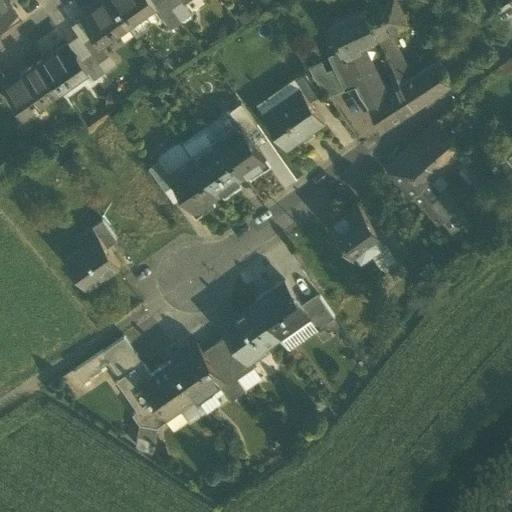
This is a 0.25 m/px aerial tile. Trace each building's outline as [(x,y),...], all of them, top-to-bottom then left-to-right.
[(0,0),(0,22),(15,13),(5,0),(0,0)] [(110,0),(101,0),(82,13),(84,16),(91,25),(88,27),(93,34),(99,43),(101,42),(114,32),(115,34),(118,32),(117,30),(127,23),(110,0)] [(110,0),(127,23),(154,5),(155,4),(152,0),(110,0)] [(172,8),(166,0),(152,0),(155,4),(154,5),(170,28),(181,21),(172,8)] [(183,0),(172,8),(181,21),(182,20),(185,21),(190,17),(191,14),(191,13),(184,3),(188,0),(183,0)] [(396,0),(382,0),(365,9),(377,35),(388,30),(406,22),(396,0)] [(511,6),(509,2),(489,15),(495,25),(511,13),(511,6)] [(365,9),(332,24),(343,49),(352,67),(366,61),(358,43),(377,35),(365,9)] [(511,13),(495,25),(502,35),(511,27),(511,13)] [(84,16),(72,25),(83,40),(93,34),(88,27),(91,25),(84,16)] [(400,54),(388,30),(377,35),(400,84),(410,78),(400,54)] [(99,43),(93,34),(83,40),(90,51),(98,62),(109,54),(101,42),(99,43)] [(66,42),(40,60),(60,88),(87,69),(88,68),(81,58),(77,52),(74,54),(66,42)] [(343,49),(330,55),(345,88),(358,82),(352,67),(343,49)] [(98,62),(90,51),(81,58),(88,68),(87,69),(94,79),(105,71),(98,62)] [(40,60),(3,86),(22,114),(37,104),(38,106),(41,104),(40,102),(60,88),(40,60)] [(410,78),(400,84),(413,110),(449,86),(451,86),(439,60),(410,78)] [(366,61),(352,67),(358,82),(363,92),(376,85),(366,61)] [(319,94),(304,72),(294,79),(300,87),(309,100),(319,94)] [(400,84),(370,104),(382,130),(413,110),(400,84)] [(300,87),(263,113),(287,147),(324,121),(309,100),(300,87)] [(257,126),(241,102),(230,110),(238,122),(239,121),(247,132),(257,126)] [(238,122),(216,137),(244,177),(267,161),(247,132),(239,121),(238,122)] [(436,122),(410,146),(432,170),(434,167),(458,146),(436,122)] [(216,137),(190,156),(218,195),(244,177),(216,137)] [(511,138),(497,147),(506,159),(511,154),(511,138)] [(410,146),(388,166),(414,195),(429,181),(425,176),(432,170),(410,146)] [(458,146),(434,167),(441,175),(464,154),(465,153),(458,146)] [(464,154),(441,175),(448,182),(454,176),(465,188),(479,175),(471,167),(473,164),(464,154)] [(218,195),(190,156),(168,171),(167,172),(175,183),(183,195),(195,211),(218,195)] [(168,171),(160,159),(149,167),(165,190),(175,183),(167,172),(168,171)] [(441,175),(434,167),(432,170),(425,176),(429,181),(440,192),(449,183),(448,182),(441,175)] [(386,197),(374,179),(366,185),(378,202),(386,197)] [(440,192),(429,181),(414,195),(430,212),(439,204),(433,198),(440,192)] [(175,183),(165,190),(174,202),(183,195),(175,183)] [(440,192),(433,198),(439,204),(430,212),(439,222),(442,220),(459,204),(464,199),(449,183),(440,192)] [(358,202),(330,222),(357,261),(371,252),(385,242),(386,241),(379,232),(371,221),(358,202)] [(459,204),(442,220),(452,231),(469,215),(459,204)] [(383,213),(380,212),(372,218),(371,221),(379,232),(390,224),(383,213)] [(103,219),(92,226),(106,245),(117,238),(103,219)] [(411,253),(391,223),(390,224),(379,232),(386,241),(385,242),(395,257),(399,262),(411,253)] [(92,226),(91,225),(76,236),(82,244),(66,256),(88,287),(119,264),(106,245),(92,226)] [(385,242),(371,252),(381,267),(395,257),(385,242)] [(285,280),(256,300),(280,335),(289,348),(317,328),(308,315),(309,314),(303,306),(285,280)] [(320,294),(303,306),(309,314),(308,315),(317,328),(335,316),(320,294)] [(256,300),(223,324),(229,332),(244,354),(245,353),(259,343),(263,347),(280,335),(256,300)] [(244,354),(229,332),(214,343),(238,377),(254,366),(245,353),(244,354)] [(124,335),(103,349),(104,349),(74,369),(83,381),(91,375),(90,374),(110,360),(116,369),(131,359),(137,354),(124,335)] [(197,341),(170,360),(195,396),(205,389),(214,391),(221,386),(226,382),(203,350),(197,341)] [(238,377),(214,343),(203,350),(226,382),(221,386),(230,400),(246,389),(238,377)] [(151,373),(144,364),(138,369),(131,359),(116,369),(121,375),(117,377),(141,411),(161,414),(162,414),(163,416),(177,406),(180,409),(189,422),(206,411),(195,396),(170,360),(151,373)] [(156,436),(138,433),(136,444),(140,448),(148,450),(153,448),(154,443),(155,443),(156,441),(155,441),(156,436)]
